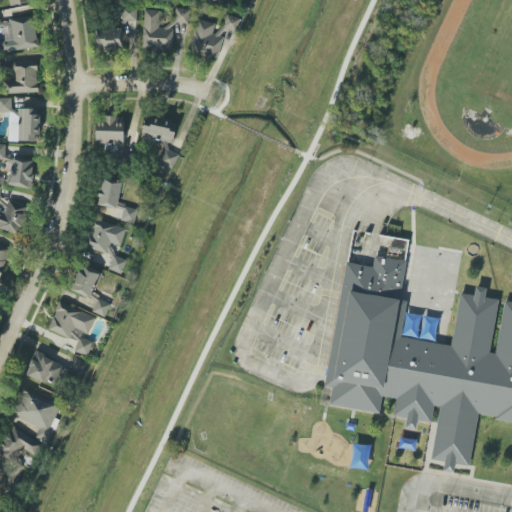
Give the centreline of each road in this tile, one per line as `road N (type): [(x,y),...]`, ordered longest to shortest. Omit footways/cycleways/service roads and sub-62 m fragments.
road 1 (residential): [(68,0),(78,83),(72,178),(55,240),(1,362)]
road 2 (residential): [(213,95),(148,82),(78,83)]
